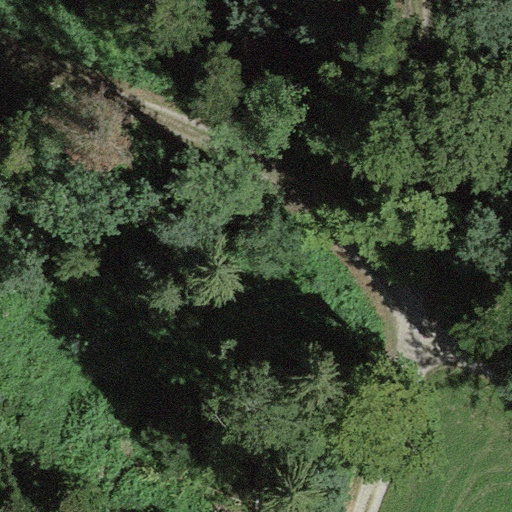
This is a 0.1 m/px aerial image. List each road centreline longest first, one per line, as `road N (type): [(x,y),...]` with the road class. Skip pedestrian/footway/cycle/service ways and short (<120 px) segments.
road 1 (track): [(431,266),(318,122),(0,11)]
road 2 (track): [(431,318),(430,0)]
road 3 (track): [(431,318),(348,511)]
